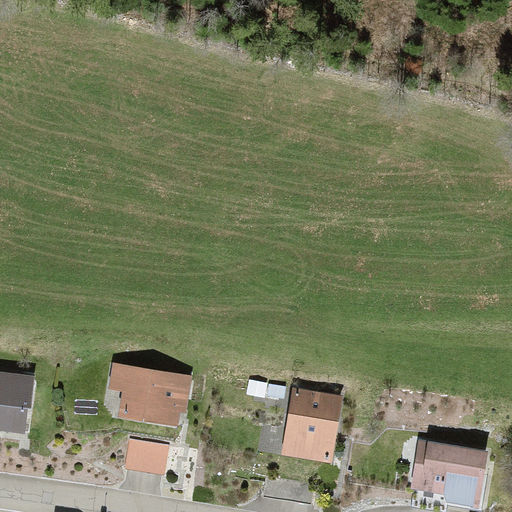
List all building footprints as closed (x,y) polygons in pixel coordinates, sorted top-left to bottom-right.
[(195,369),(114,357),(110,384),(125,387),(121,411),(179,420),(182,402),(189,403),(195,369)] [(38,370),(0,367),(0,424),(34,427),(38,370)] [(347,398),(297,390),(287,449),(337,458),(347,398)] [(169,438),(131,434),(128,461),(166,466),(169,438)] [(492,445),(421,434),(413,483),(484,495),(492,445)]
